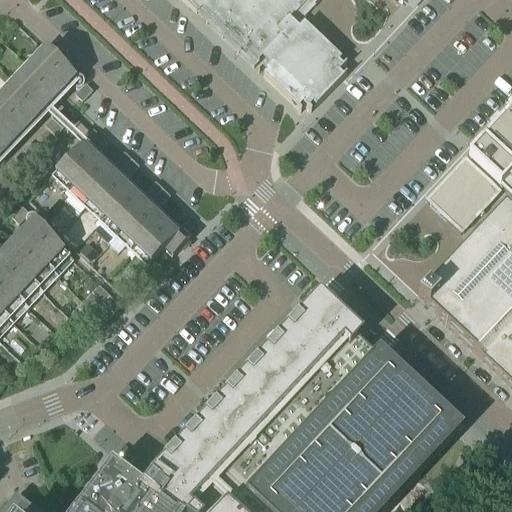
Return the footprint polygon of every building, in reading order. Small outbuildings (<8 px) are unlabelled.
[(178,0),(196,17),(199,14),(203,19),(208,23),(206,26),(207,27),(209,24),(217,31),(219,33),(224,38),(221,41),(222,42),(225,39),(240,53),(237,56),(238,57),(241,54),(244,58),(252,65),(255,68),(253,71),(254,72),(261,64),(266,68),(258,76),(259,77),(262,74),(265,76),(267,78),(265,80),(264,81),(301,117),(302,115),(300,113),(299,113),(303,109),(306,111),(311,116),(312,115),(311,114),(309,112),(313,109),(313,108),(314,110),(315,111),(347,78),(345,77),(344,78),(342,80),(339,77),(340,75),(342,74),(347,68),(346,67),(345,68),(343,70),(341,68),(339,66),(341,63),(310,33),(299,23),(302,20),(303,19),(304,19),(305,18),(303,17),(301,16),(311,6),(314,9),(315,8),(314,8),(315,6),(318,3),(319,4),(320,3),(319,2),(321,0),(178,0)] [(0,162),(75,84),(46,57),(0,105),(0,162)] [(82,91),(74,99),(77,103),(81,106),(81,105),(91,95),(85,88),(82,91)] [(511,112),(467,160),(470,162),(466,166),(464,164),(426,204),(461,236),(499,197),(497,195),(501,192),(511,202),(511,112)] [(52,123),(63,133),(70,126),(59,116),(52,123)] [(56,141),(63,133),(52,123),(45,130),(56,141)] [(92,133),(85,141),(87,142),(89,144),(97,151),(104,144),(102,142),(94,134),(92,133)] [(22,155),(33,165),(40,157),(29,147),(22,155)] [(71,196),(69,198),(64,203),(79,217),(84,212),(86,210),(87,211),(103,226),(99,230),(94,235),(118,257),(122,252),(126,248),(134,256),(150,271),(165,255),(173,262),(182,251),(190,244),(185,240),(182,237),(178,241),(177,242),(162,227),(146,212),(130,197),(114,182),(98,167),(82,152),(81,153),(55,180),(71,196)] [(26,172),(33,165),(22,155),(15,162),(26,172)] [(123,157),(113,167),(120,174),(130,164),(123,157)] [(130,164),(120,174),(128,181),(138,171),(130,164)] [(0,192),(3,196),(10,189),(0,179),(0,192)] [(154,186),(144,197),(152,204),(162,193),(154,186)] [(162,193),(152,204),(159,211),(169,200),(162,193)] [(421,299),(417,303),(436,321),(473,356),(502,383),(511,392),(511,216),(509,214),(504,210),(451,267),(433,286),(425,294),(421,299)] [(19,230),(29,219),(22,212),(12,223),(19,230)] [(187,238),(194,231),(183,220),(177,228),(187,238)] [(0,335),(70,263),(34,229),(0,264),(0,335)] [(80,255),(89,265),(96,257),(86,248),(80,255)] [(127,291),(119,283),(113,289),(121,297),(127,291)] [(86,320),(107,298),(98,290),(77,312),(86,320)] [(362,341),(319,300),(148,483),(149,484),(167,498),(161,506),(168,511),(390,511),(436,464),(463,435),(378,356),(374,360),(358,345),(362,341)] [(100,333),(120,311),(112,303),(91,324),(100,333)] [(143,493),(138,490),(114,472),(83,511),(29,511),(16,501),(7,511),(168,511),(161,506),(167,498),(149,484),(143,493)]
